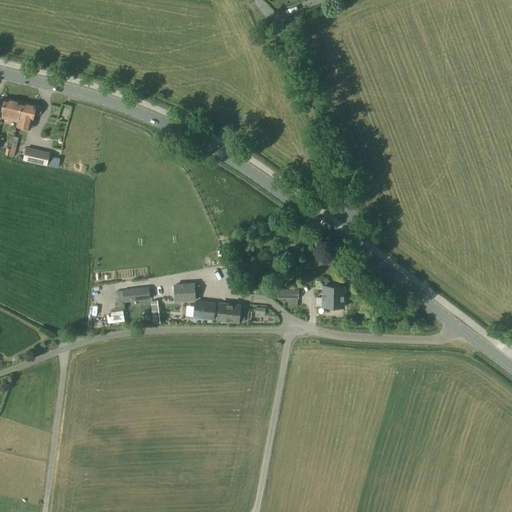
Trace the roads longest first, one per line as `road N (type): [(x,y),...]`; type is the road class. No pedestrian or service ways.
road 1 (tertiary): [(511,368),(307,213),(174,127),(0,72)]
road 2 (track): [(64,348),(46,511)]
